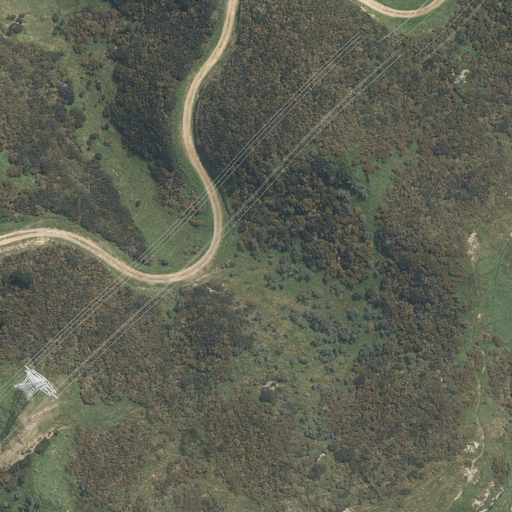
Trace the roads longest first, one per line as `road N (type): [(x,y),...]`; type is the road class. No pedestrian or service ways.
road 1 (track): [(231,0),(220,47),(187,105),(184,148),(214,247),(195,277),(149,293),(69,245),(27,240),(0,248)]
road 2 (track): [(449,0),(415,28),(380,21),(344,0)]
